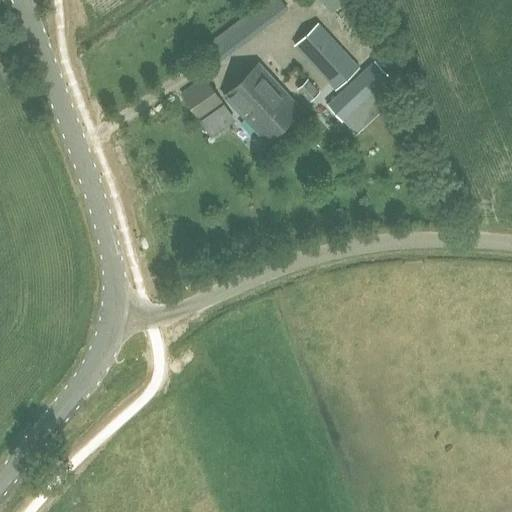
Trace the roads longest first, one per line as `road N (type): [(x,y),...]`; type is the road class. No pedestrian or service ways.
road 1 (unclassified): [(112,321),(180,312),(324,253),(396,243),(511,247)]
road 2 (tertiary): [(112,321),(107,242),(20,0)]
road 3 (tertiary): [(0,488),(77,393),(112,321)]
